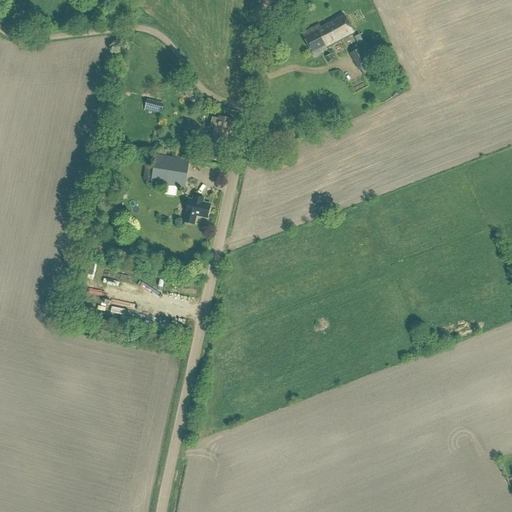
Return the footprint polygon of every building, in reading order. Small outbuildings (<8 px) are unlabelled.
[(322,51),(354,34),(343,13),(324,23),(325,26),(320,28),(319,26),(313,29),(312,28),(301,33),(314,57),(323,52),(322,51)] [(350,53),(358,69),(370,63),(362,47),(350,53)] [(342,75),(354,69),(347,54),(335,59),(342,75)] [(147,100),(144,110),(160,114),(163,104),(147,100)] [(227,151),(230,138),(227,137),(229,130),(232,131),(234,121),(220,118),(219,119),(212,117),(209,127),(211,127),(213,128),(209,147),(227,151)] [(201,130),(191,128),(188,142),(188,143),(193,144),(198,145),(201,130)] [(178,158),(176,158),(156,155),(152,183),(184,189),(189,160),(178,158)] [(190,199),(184,223),(194,225),(196,217),(196,216),(208,218),(210,209),(207,208),(208,206),(208,203),(204,202),(204,200),(193,197),(193,199),(190,199)] [(310,324),(301,325),(302,334),(311,333),(310,324)]
